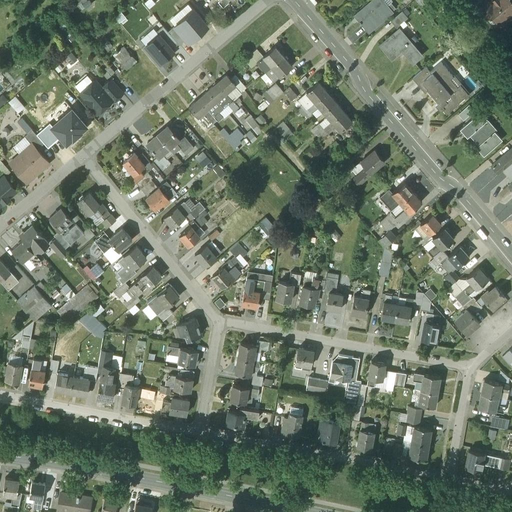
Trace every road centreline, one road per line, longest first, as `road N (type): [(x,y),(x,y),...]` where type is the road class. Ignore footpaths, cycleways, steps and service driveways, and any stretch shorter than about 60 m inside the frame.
road 1 (tertiary): [(294,0),(511,254)]
road 2 (secondary): [(290,511),(0,456)]
road 3 (residential): [(218,322),(468,367)]
road 4 (residential): [(200,433),(450,478)]
road 5 (residential): [(82,158),(270,0)]
road 6 (residential): [(82,158),(218,322)]
road 7 (residential): [(0,399),(200,433)]
